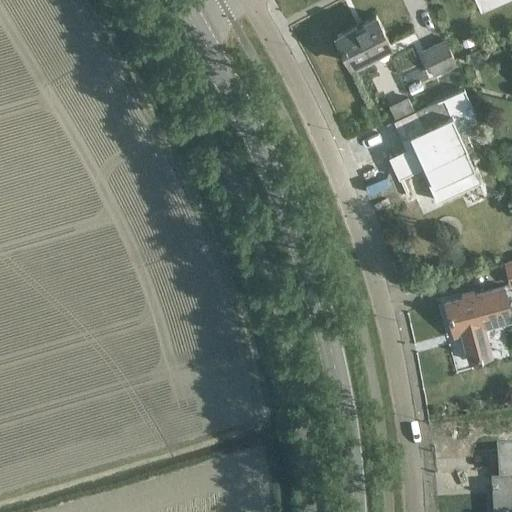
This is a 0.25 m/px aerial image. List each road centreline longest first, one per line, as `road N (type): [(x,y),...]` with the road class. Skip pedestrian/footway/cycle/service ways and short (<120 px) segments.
road 1 (residential): [(415,511),(394,356),(367,255),(316,125),(248,0)]
road 2 (tertiary): [(352,511),(335,375),(312,289),(259,148),(189,20)]
